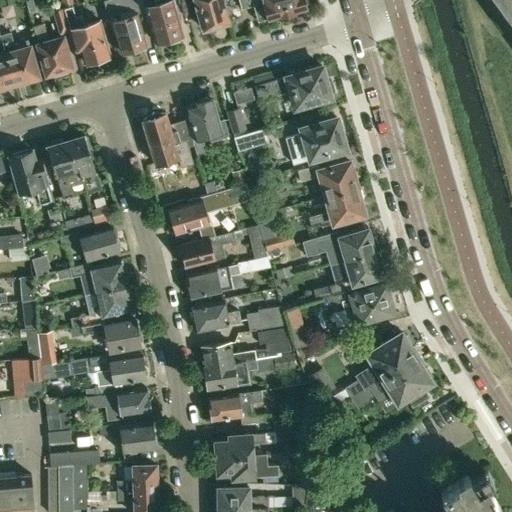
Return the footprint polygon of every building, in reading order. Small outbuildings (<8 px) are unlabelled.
[(83,14),(76,16),(71,0),(62,0),(76,49),(81,48),(85,62),(89,61),(90,63),(107,59),(106,56),(110,54),(100,20),(85,24),(83,14)] [(146,44),(133,0),(125,0),(105,6),(113,33),(116,32),(122,51),(133,48),(134,51),(143,48),(143,45),(146,44)] [(172,0),(141,0),(144,10),(147,21),(150,20),(156,42),(169,38),(170,41),(180,37),(181,35),(182,34),(172,0)] [(194,0),(203,28),(215,25),(216,28),(226,25),(225,22),(228,21),(222,0),(194,0)] [(237,0),(241,10),(254,6),(258,21),(269,18),(269,19),(306,8),(305,6),(308,2),(307,0),(237,0)] [(511,0),(497,0),(511,20),(511,0)] [(58,32),(69,29),(63,7),(52,10),(58,32)] [(71,66),(63,36),(48,40),(43,20),(32,23),(46,73),(56,70),(57,73),(71,69),(70,66),(71,66)] [(0,35),(4,49),(14,83),(22,80),(23,82),(37,78),(37,76),(38,76),(30,46),(15,50),(9,29),(0,31),(0,35)] [(4,49),(0,35),(0,89),(5,88),(4,85),(14,83),(4,49)] [(294,106),(331,95),(330,92),(334,91),(331,79),(326,80),(322,64),(255,84),(258,93),(261,92),(261,94),(275,90),(276,94),(289,90),(294,106)] [(224,120),(218,121),(212,99),(209,99),(206,97),(199,99),(198,103),(186,106),(192,125),(189,126),(196,153),(206,150),(202,137),(206,135),(208,142),(229,137),(224,120)] [(245,128),(239,107),(227,110),(233,131),(245,128)] [(156,163),(178,156),(181,167),(193,163),(185,138),(180,140),(177,129),(171,131),(165,112),(152,111),(142,120),(156,163)] [(345,135),(342,133),(337,116),(298,128),(299,133),(286,137),(294,163),(346,147),(345,144),(347,141),(345,135)] [(268,141),(264,127),(234,136),(238,150),(268,141)] [(99,189),(97,184),(94,175),(96,174),(88,149),(91,149),(87,136),(85,137),(84,135),(69,139),(77,168),(79,168),(85,189),(86,192),(99,189)] [(77,168),(69,139),(64,141),(63,138),(51,142),(51,144),(47,146),(62,198),(73,195),(72,192),(85,189),(79,168),(77,168)] [(9,156),(19,192),(35,188),(39,203),(51,199),(40,157),(34,159),(32,150),(27,151),(27,149),(12,153),(13,155),(9,156)] [(318,169),(320,174),(326,195),(359,185),(356,175),(353,173),(349,160),(318,169)] [(303,179),(311,177),(308,166),(300,168),(303,179)] [(246,182),(241,168),(231,171),(235,186),(246,182)] [(249,182),(247,183),(248,187),(250,192),(262,188),(259,179),(249,182)] [(364,212),(360,199),(362,196),(359,185),(326,195),(330,210),(309,216),(312,227),(321,225),(322,226),(334,223),(335,227),(349,222),(348,217),(364,212)] [(176,233),(208,224),(203,205),(215,201),(213,192),(187,200),(188,203),(169,208),(172,219),(170,222),(172,228),(175,231),(176,233)] [(91,208),(95,224),(108,220),(104,205),(91,208)] [(56,223),(62,221),(57,206),(47,209),(52,224),(56,223)] [(65,220),(68,231),(78,229),(82,228),(78,216),(65,220)] [(267,251),(263,239),(259,225),(239,230),(211,236),(179,244),(185,265),(225,256),(222,243),(244,237),(243,235),(247,234),(254,261),(269,258),(267,251)] [(81,239),(82,243),(87,259),(119,250),(118,249),(120,245),(118,239),(115,236),(111,226),(80,235),(81,239)] [(326,249),(330,264),(378,249),(375,237),(371,235),(368,226),(339,235),(337,230),(315,237),(319,251),(326,249)] [(263,239),(267,251),(294,243),(290,231),(263,239)] [(0,247),(11,247),(28,245),(27,237),(23,237),(22,233),(0,235),(0,247)] [(75,243),(72,235),(59,238),(62,247),(75,243)] [(28,245),(11,247),(12,261),(29,259),(28,245)] [(382,274),(380,265),(382,262),(378,249),(330,264),(335,282),(312,289),(315,299),(327,296),(332,294),(337,293),(354,288),(352,283),(382,274)] [(47,254),(32,258),(37,275),(49,272),(48,268),(51,267),(47,254)] [(230,275),(240,273),(271,266),(269,258),(254,261),(187,275),(189,285),(188,288),(189,292),(191,295),(191,296),(233,287),(230,275)] [(97,291),(127,284),(126,282),(128,279),(126,272),(123,269),(121,260),(91,267),(90,262),(70,267),(72,275),(92,270),(97,291)] [(285,266),(274,269),(277,278),(294,273),(291,264),(285,266)] [(70,267),(60,270),(62,278),(72,275),(70,267)] [(19,299),(33,298),(31,276),(17,277),(19,299)] [(392,297),(389,296),(385,283),(355,292),(354,288),(337,293),(332,294),(327,296),(329,303),(341,299),(349,323),(393,310),(392,307),(394,305),(392,297)] [(103,319),(102,316),(133,309),(130,298),(132,295),(130,288),(127,286),(127,284),(97,291),(101,312),(71,317),(72,325),(81,323),(103,319)] [(22,327),(23,327),(36,326),(33,298),(19,299),(22,327)] [(240,322),(238,310),(226,312),(223,299),(193,305),(194,308),(192,311),(193,317),(196,318),(198,330),(229,325),(229,324),(240,322)] [(247,331),(257,329),(288,325),(282,305),(256,309),(256,311),(244,313),(247,331)] [(83,333),(105,329),(109,350),(140,344),(139,341),(142,341),(140,329),(137,329),(135,319),(104,324),(103,319),(81,323),(83,333)] [(290,329),(288,325),(257,329),(259,344),(275,341),(277,355),(294,353),(296,353),(295,347),(290,329)] [(303,325),(290,329),(295,347),(308,343),(303,325)] [(39,357),(37,332),(36,326),(23,327),(26,358),(39,357)] [(37,332),(39,357),(40,363),(52,362),(48,330),(37,332)] [(401,331),(384,342),(377,331),(362,341),(369,352),(368,352),(377,367),(371,371),(373,374),(367,377),(365,374),(346,386),(352,396),(417,356),(410,345),(411,341),(407,334),(403,333),(401,331)] [(204,366),(256,359),(254,350),(231,353),(230,342),(201,346),(204,366)] [(63,375),(111,366),(114,382),(95,385),(95,387),(96,394),(131,390),(129,381),(145,378),(145,376),(148,373),(147,367),(143,364),(141,353),(110,358),(109,354),(61,362),(63,375)] [(294,353),(277,355),(276,356),(278,369),(296,366),(294,353)] [(422,386),(432,380),(430,377),(431,373),(427,367),(423,366),(417,356),(352,396),(358,406),(376,394),(378,398),(390,390),(388,387),(389,386),(398,401),(407,395),(413,405),(428,395),(422,386)] [(250,382),(248,369),(257,368),(256,359),(204,366),(206,376),(204,379),(205,384),(207,386),(208,388),(250,382)] [(41,378),(24,380),(25,393),(42,392),(41,378)] [(95,387),(85,389),(86,396),(95,395),(96,394),(95,387)] [(122,418),(122,414),(150,410),(149,407),(151,406),(150,400),(148,399),(147,387),(131,390),(96,394),(95,395),(86,396),(87,406),(107,403),(108,415),(106,415),(106,420),(122,418)] [(251,401),(263,400),(275,398),(274,388),(209,397),(212,419),(253,414),(251,401)] [(327,411),(330,410),(337,405),(336,404),(331,397),(331,396),(328,392),(323,395),(319,398),(322,403),(327,411)] [(55,399),(43,401),(47,431),(59,430),(55,399)] [(281,420),(282,431),(306,428),(305,417),(281,420)] [(151,422),(124,425),(123,422),(101,424),(102,434),(116,433),(117,437),(121,436),(123,452),(155,448),(154,445),(156,443),(155,436),(153,434),(151,422)] [(94,435),(102,434),(101,424),(93,425),(94,435)] [(59,430),(47,431),(48,442),(69,441),(69,430),(68,430),(59,430)] [(212,443),(213,457),(254,455),(253,444),(276,442),(275,432),(273,432),(229,435),(229,440),(215,441),(215,443),(212,443)] [(254,455),(213,457),(214,471),(217,471),(217,474),(232,473),(232,478),(279,475),(278,465),(266,466),(266,454),(254,455)] [(98,455),(50,459),(51,472),(59,471),(73,470),(86,470),(99,469),(98,455)] [(117,490),(156,489),(156,479),(158,479),(158,465),(155,465),(155,464),(133,464),(134,480),(117,480),(117,490)] [(73,470),(59,471),(59,511),(72,511),(73,511),(73,507),(73,470)] [(86,511),(86,470),(73,470),(73,507),(73,511),(72,511),(86,511)] [(51,472),(48,472),(48,511),(59,511),(59,471),(51,472)] [(0,511),(12,511),(35,510),(32,473),(0,475),(0,511)] [(503,511),(486,484),(476,490),(467,475),(440,491),(449,506),(440,511),(503,511)] [(292,504),(305,502),(308,486),(308,482),(299,483),(292,484),(292,499),(292,504)] [(324,486),(308,484),(305,504),(321,506),(324,486)] [(273,497),(269,497),(249,497),(249,486),(218,487),(218,490),(215,490),(215,497),(218,497),(218,507),(274,506),(273,497)] [(156,489),(117,490),(117,501),(134,500),(134,511),(159,511),(159,499),(156,499),(156,489)] [(100,490),(88,490),(88,499),(100,499),(100,490)]
